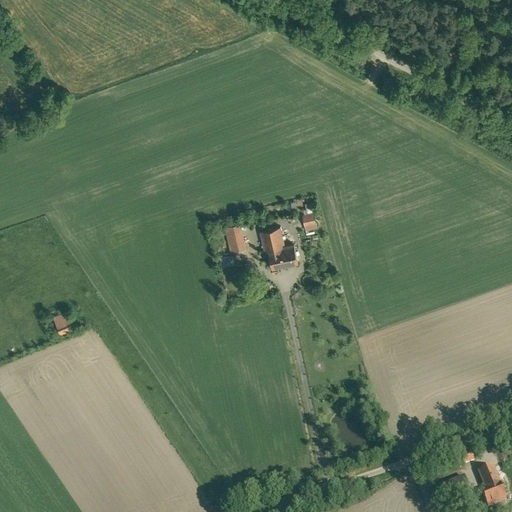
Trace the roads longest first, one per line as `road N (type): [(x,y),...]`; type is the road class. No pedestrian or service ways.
road 1 (unclassified): [(511,137),(278,0)]
road 2 (unclassified): [(511,422),(259,511)]
